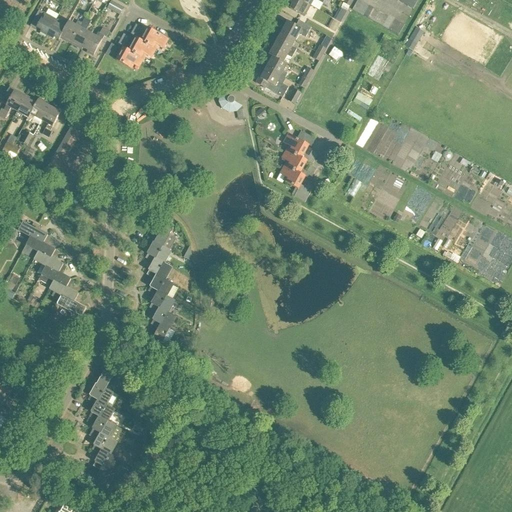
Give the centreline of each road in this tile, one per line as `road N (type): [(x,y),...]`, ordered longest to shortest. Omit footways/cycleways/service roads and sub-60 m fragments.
road 1 (unclassified): [(115,104),(101,335),(25,472),(0,478)]
road 2 (unclassified): [(115,104),(210,68),(256,0)]
road 3 (unknown): [(113,42),(136,9),(221,55)]
road 4 (unclassified): [(115,104),(0,41)]
